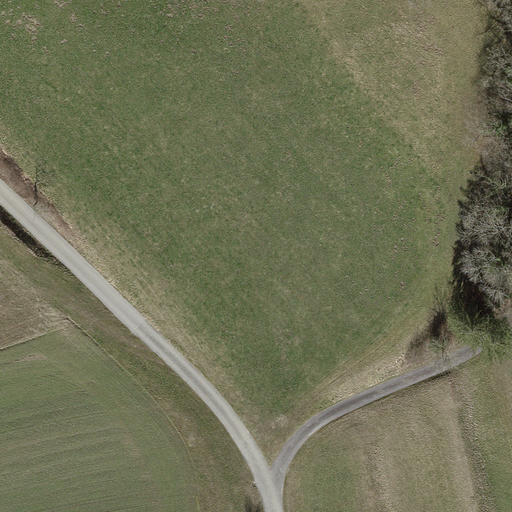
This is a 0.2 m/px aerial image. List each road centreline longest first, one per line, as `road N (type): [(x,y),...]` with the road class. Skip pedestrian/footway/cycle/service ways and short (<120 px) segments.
road 1 (track): [(276,483),(270,455),(233,413),(0,179)]
road 2 (track): [(511,315),(477,347),(321,423),(299,439),(276,483)]
